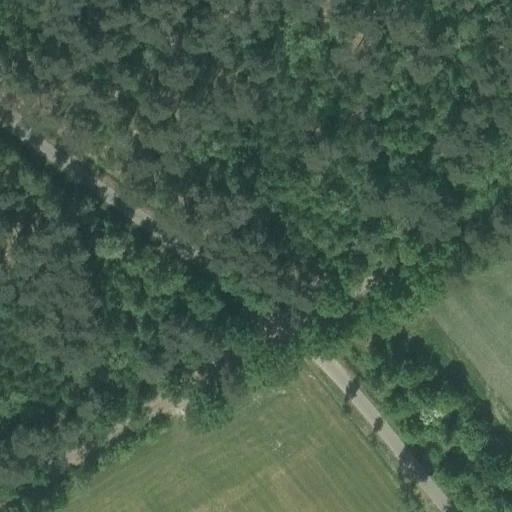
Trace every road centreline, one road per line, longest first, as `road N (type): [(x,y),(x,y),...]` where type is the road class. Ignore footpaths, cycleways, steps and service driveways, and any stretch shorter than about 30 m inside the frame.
road 1 (unclassified): [(445,511),(295,331),(0,118)]
road 2 (track): [(511,204),(0,503)]
